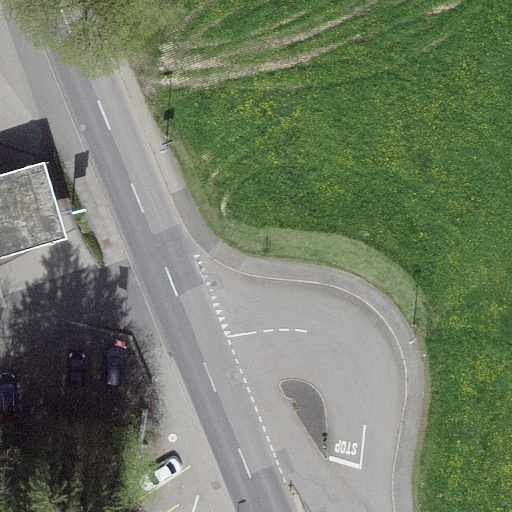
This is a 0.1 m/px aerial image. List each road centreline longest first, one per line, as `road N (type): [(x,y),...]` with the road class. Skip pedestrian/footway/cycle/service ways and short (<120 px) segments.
road 1 (secondary): [(198,350),(56,0)]
road 2 (residential): [(198,350),(234,335),(303,330),(326,336),(350,357),(365,383),(357,511)]
road 3 (unknown): [(198,350),(0,368)]
road 4 (secondary): [(264,511),(198,350)]
